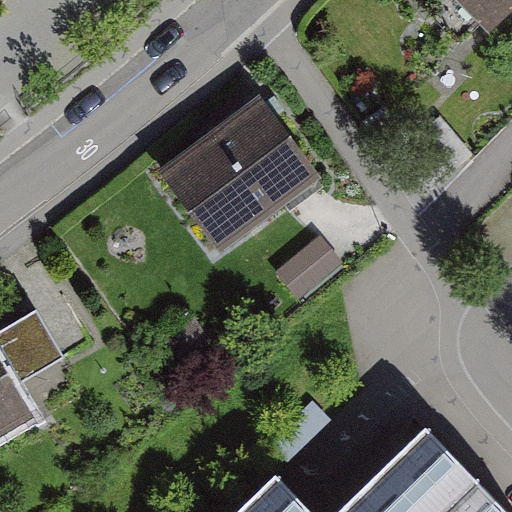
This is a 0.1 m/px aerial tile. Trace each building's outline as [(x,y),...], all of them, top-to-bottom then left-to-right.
[(511,17),(511,0),(458,0),(495,35),(511,17)] [(334,181),(272,101),(180,171),(241,251),(334,181)] [(348,261),(325,235),(281,274),(304,301),(348,261)] [(0,439),(53,406),(38,382),(82,354),(53,308),(9,336),(1,324),(0,324),(0,439)] [(284,463),(233,511),(511,511),(511,490),(437,410),(333,508),(284,463)]
